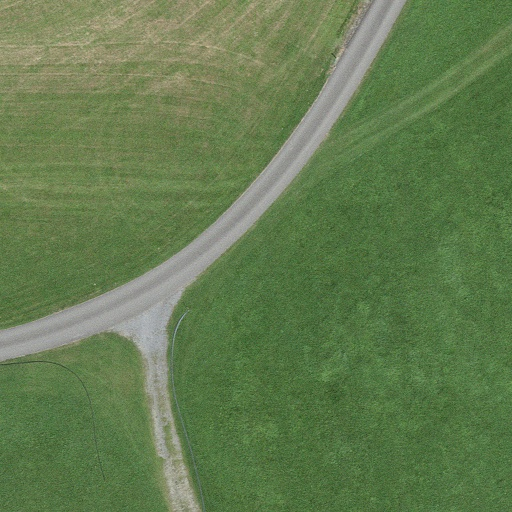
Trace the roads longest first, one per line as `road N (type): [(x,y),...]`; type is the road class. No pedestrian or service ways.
road 1 (track): [(0,345),(153,287),(200,256),(295,158),(389,0)]
road 2 (track): [(141,292),(188,511)]
